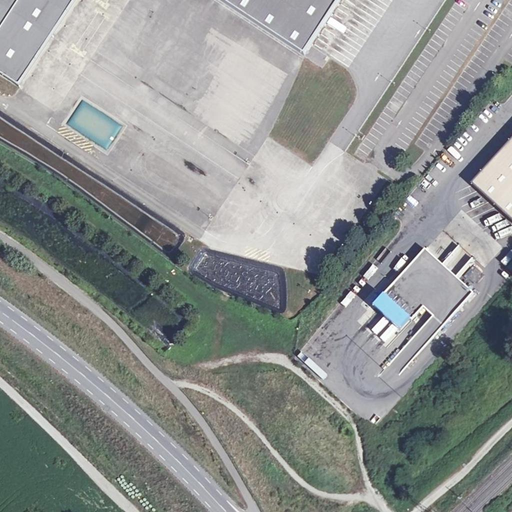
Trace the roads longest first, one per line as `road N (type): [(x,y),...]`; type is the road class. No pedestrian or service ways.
road 1 (secondary): [(225,511),(140,426),(0,313)]
road 2 (track): [(0,378),(134,511)]
road 3 (track): [(417,511),(511,427)]
